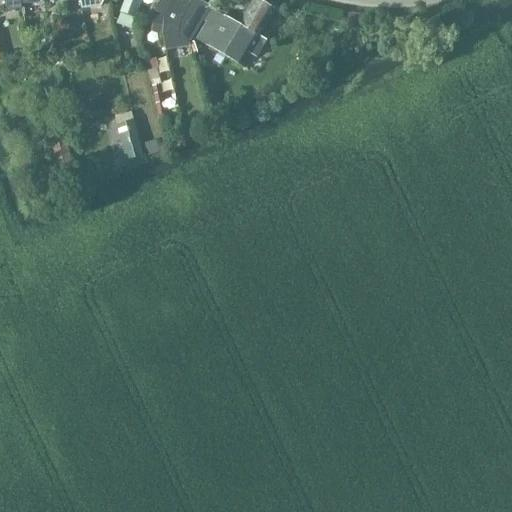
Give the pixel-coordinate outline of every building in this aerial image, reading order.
[(4,0),(7,12),(21,8),(20,0),(4,0)] [(130,31),(136,19),(142,0),(123,0),(119,13),(115,26),(130,31)] [(161,0),(155,11),(165,17),(172,3),(173,0),(161,0)] [(202,0),(173,0),(172,3),(165,17),(163,36),(181,39),(190,44),(212,8),(201,2),(202,0)] [(253,0),(238,25),(224,17),(211,9),(204,22),(206,23),(196,40),(242,67),(249,54),(257,59),(267,41),(260,37),(275,11),(255,0),(253,0)] [(222,108),(207,115),(214,131),(229,125),(222,108)] [(47,124),(56,167),(42,170),(46,192),(74,187),(62,121),(47,124)] [(139,139),(122,142),(126,161),(143,157),(139,139)] [(143,144),(147,155),(162,149),(158,139),(143,144)]
